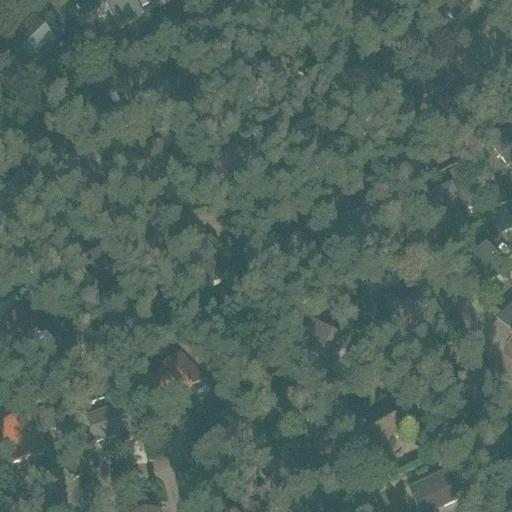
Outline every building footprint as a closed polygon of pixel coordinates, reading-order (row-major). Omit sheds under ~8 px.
[(144,18),(140,10),(151,5),(148,0),(117,0),(106,6),(119,31),(144,18)] [(397,4),(393,0),(360,0),(377,21),(397,4)] [(34,63),(55,42),(34,20),(6,47),(13,54),(20,48),(34,63)] [(472,108),(479,115),(501,95),(464,54),(452,64),(469,82),(450,99),(464,115),(472,108)] [(290,96),(273,60),(246,73),(264,109),(290,96)] [(337,84),(349,123),(376,114),(364,76),(337,84)] [(180,82),(155,92),(167,125),(193,116),(180,82)] [(134,123),(127,111),(115,118),(106,105),(101,108),(98,103),(72,118),(92,150),(134,123)] [(511,129),(510,127),(499,135),(502,139),(492,147),(507,168),(511,164),(511,129)] [(301,165),(325,155),(315,130),(290,141),(301,165)] [(186,179),(178,139),(127,149),(129,158),(141,156),(141,160),(133,161),(140,195),(151,193),(149,180),(146,181),(145,176),(162,173),(163,178),(175,175),(177,181),(186,179)] [(229,178),(256,160),(242,140),(202,167),(220,193),(234,184),(229,178)] [(45,198),(23,176),(0,198),(0,209),(16,226),(45,198)] [(439,225),(463,213),(462,211),(474,205),(463,183),(426,201),(439,225)] [(508,205),(499,183),(484,189),(493,210),(508,205)] [(511,226),(511,221),(507,210),(491,217),(498,233),(511,226)] [(333,219),(347,251),(382,247),(368,214),(333,219)] [(195,230),(172,247),(205,291),(227,274),(195,230)] [(299,235),(280,254),(298,272),(317,253),(299,235)] [(486,249),(466,267),(484,288),(505,269),(486,249)] [(93,287),(116,274),(103,250),(80,263),(93,287)] [(422,330),(418,297),(385,300),(389,337),(408,335),(408,331),(422,330)] [(27,350),(29,349),(34,356),(52,343),(47,336),(51,333),(30,304),(6,322),(27,350)] [(503,329),(511,321),(511,304),(495,320),(503,329)] [(448,321),(441,311),(430,319),(437,329),(448,321)] [(306,351),(331,366),(348,337),(315,318),(305,335),(313,340),(306,351)] [(159,378),(179,399),(201,379),(181,357),(159,378)] [(458,378),(458,405),(485,405),(485,378),(458,378)] [(56,400),(33,408),(42,434),(56,429),(55,425),(63,422),(56,400)] [(130,417),(126,404),(88,416),(96,443),(125,434),(120,420),(130,417)] [(406,431),(391,405),(365,421),(380,446),(406,431)] [(12,465),(43,454),(29,415),(0,424),(0,428),(2,433),(0,433),(0,443),(1,447),(6,446),(12,465)] [(511,445),(503,451),(511,465),(511,445)] [(275,500),(303,486),(286,451),(258,464),(275,500)] [(458,501),(445,474),(410,491),(418,509),(440,499),(444,507),(458,501)]
